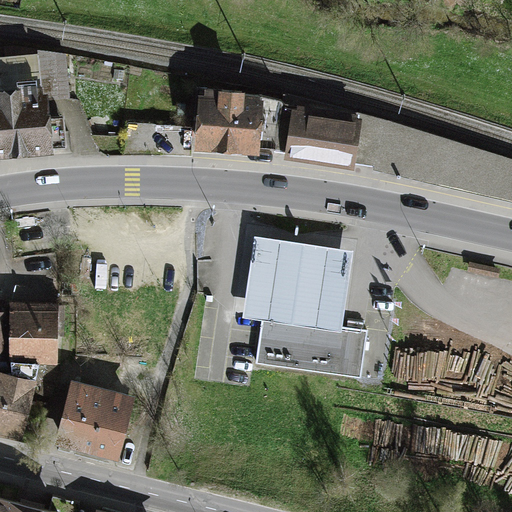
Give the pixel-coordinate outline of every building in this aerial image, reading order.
[(0,151),(65,146),(63,124),(46,125),(44,97),(66,95),(65,64),(54,65),(55,52),(10,45),(0,46),(0,151)] [(286,93),(284,103),(275,147),(275,150),(356,162),(363,113),(286,93)] [(284,103),(204,97),(200,143),(217,145),(218,147),(239,148),(240,146),(256,148),(257,145),(275,147),(284,103)] [(511,158),(390,120),(363,113),(356,162),(374,165),(374,168),(511,199),(511,158)] [(354,245),(256,229),(243,311),(342,327),(354,245)] [(64,304),(10,303),(11,357),(38,360),(53,361),(54,334),(64,334),(64,304)] [(264,311),(256,362),(361,377),(368,326),(264,311)] [(6,323),(0,322),(0,367),(10,368),(6,323)] [(3,371),(0,380),(0,422),(18,427),(28,383),(33,384),(38,360),(11,357),(12,371),(3,371)] [(76,383),(62,436),(115,450),(128,397),(76,383)] [(0,497),(0,511),(58,511),(0,497)]
